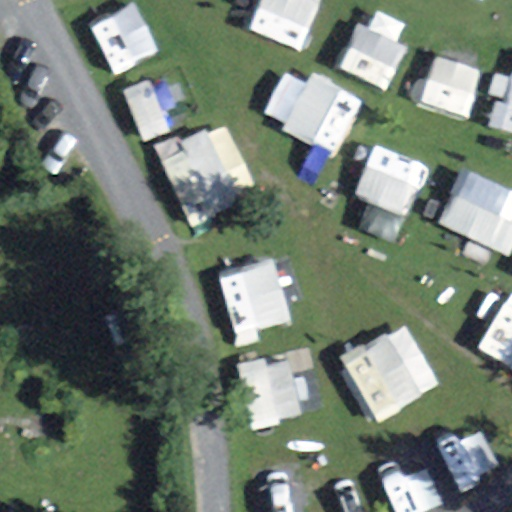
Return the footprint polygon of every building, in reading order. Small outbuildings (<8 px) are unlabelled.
[(150,0),(94,26),(114,69),(184,37),(166,0),(150,0)] [(263,0),(252,31),(304,52),(324,0),(263,0)] [(361,25),(343,75),(392,92),(410,41),(361,25)] [(436,58),(420,106),(469,121),(485,74),(436,58)] [(268,127),(340,156),(364,99),(291,70),(268,127)] [(127,94),(152,140),(192,119),(167,72),(127,94)] [(511,135),(511,83),(499,132),(511,135)] [(256,179),(242,142),(217,151),(210,133),(162,151),(192,230),(229,216),(220,193),(256,179)] [(384,150),(357,223),(401,240),(429,166),(384,150)] [(511,193),(465,176),(436,253),(492,273),(511,217),(511,193)] [(222,281),(246,339),(320,309),(296,251),(222,281)] [(483,354),(511,369),(511,307),(509,306),(483,354)] [(381,412),(441,363),(417,333),(357,383),(381,412)] [(256,473),(257,511),(302,511),(301,472),(256,473)]
